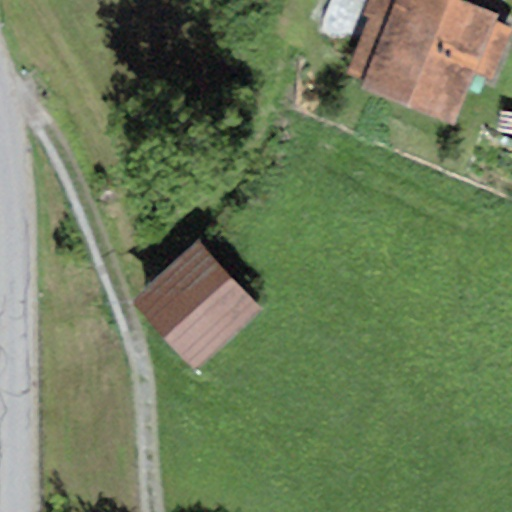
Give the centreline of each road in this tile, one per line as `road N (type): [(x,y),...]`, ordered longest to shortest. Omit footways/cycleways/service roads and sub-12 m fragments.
road 1 (unknown): [(3,140),(145,271),(169,206),(300,56),(333,0)]
road 2 (tertiary): [(16,511),(12,184),(0,123)]
